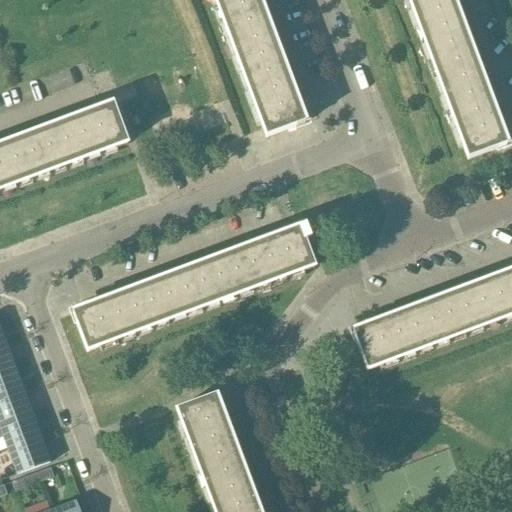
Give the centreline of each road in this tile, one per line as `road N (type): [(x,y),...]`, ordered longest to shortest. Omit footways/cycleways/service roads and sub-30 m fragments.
road 1 (residential): [(22,271),(370,139)]
road 2 (residential): [(318,511),(271,372),(333,282),(412,250)]
road 3 (residential): [(22,271),(111,511)]
road 4 (residential): [(370,139),(319,0)]
